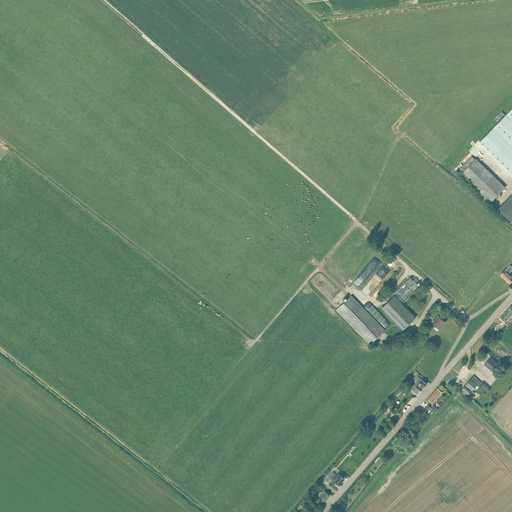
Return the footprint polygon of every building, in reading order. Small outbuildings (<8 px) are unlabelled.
[(511,173),(511,108),(479,142),(511,173)] [(472,156),(457,171),(491,203),(505,188),(476,159),(475,159),(472,156)] [(511,223),(511,194),(498,210),(511,223)] [(361,283),(380,259),(375,256),(357,280),(361,283)] [(389,261),(395,266),(400,261),(395,256),(389,261)] [(382,279),(392,266),(385,261),(375,274),(382,279)] [(505,270),(501,274),(510,284),(511,281),(511,276),(508,273),(510,271),(511,271),(511,270),(511,266),(510,265),(507,268),(505,270)] [(365,285),(371,290),(381,280),(375,274),(365,285)] [(404,302),(416,290),(420,287),(411,277),(395,293),(404,302)] [(370,345),(385,330),(352,295),(336,310),(370,345)] [(416,318),(395,296),(382,308),(403,330),(416,318)] [(511,306),(508,309),(500,317),(504,321),(505,321),(511,313),(511,306)] [(439,329),(445,322),(438,315),(433,322),(435,323),(434,324),(439,329)] [(498,320),(496,321),(501,326),(505,321),(504,321),(500,317),(498,320)] [(422,378),(418,374),(417,375),(416,376),(411,382),(412,383),(415,386),(412,390),(417,395),(427,384),(421,379),(422,378)] [(477,389),(480,387),(479,386),(481,383),(473,376),(462,389),(469,395),(470,393),(473,396),(475,393),(472,391),(474,388),(477,390),(478,390),(477,389)] [(433,403),(443,392),(437,388),(428,399),(433,403)] [(337,476),(333,472),(327,480),(330,483),(332,480),(339,485),(344,479),(338,474),(337,476)] [(325,502),(330,496),(324,491),(319,497),(325,502)]
